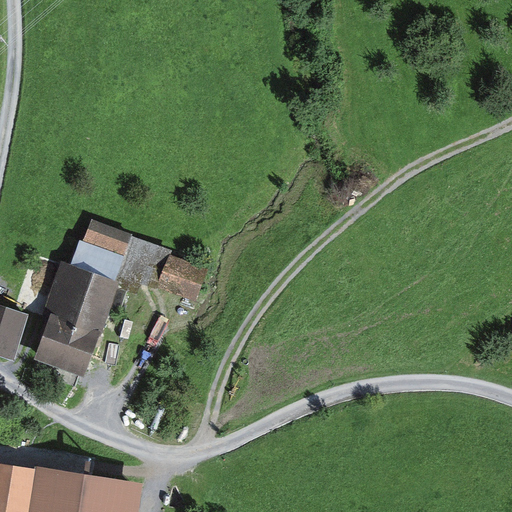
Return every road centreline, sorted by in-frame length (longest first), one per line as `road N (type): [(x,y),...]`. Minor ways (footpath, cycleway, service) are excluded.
road 1 (track): [(511,413),(437,399),(360,401),(196,467),(127,456),(0,405)]
road 2 (track): [(196,467),(244,333),(313,256),(404,182),(511,132)]
road 3 (track): [(0,163),(14,90),(12,0)]
